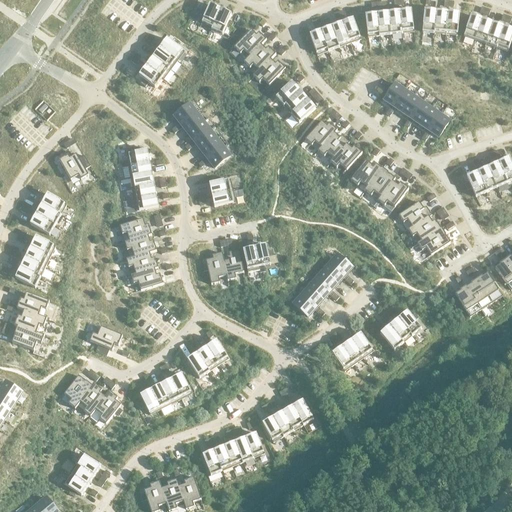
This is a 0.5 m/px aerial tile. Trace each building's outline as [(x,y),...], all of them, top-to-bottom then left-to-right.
[(221,11),(210,6),(207,12),(203,10),(201,15),(205,17),(201,26),(212,31),(221,11)] [(221,11),(212,31),(223,36),(227,27),(231,29),(231,28),(233,23),(229,21),(232,16),(221,11)] [(414,33),(412,11),(400,13),(402,35),(414,33)] [(437,13),(425,11),(422,33),(434,35),(437,13)] [(400,13),(389,14),(391,36),(402,35),(400,13)] [(448,14),(437,13),(434,35),(446,36),(448,14)] [(389,14),(377,15),(380,37),(391,36),(389,14)] [(457,37),(460,15),(448,14),(446,36),(457,37)] [(377,15),(365,17),(368,39),(380,37),(377,15)] [(471,17),(464,38),(475,42),(482,21),(471,17)] [(360,39),(353,20),(342,24),(349,43),(350,42),(360,39)] [(486,45),(493,24),(482,21),(475,42),(486,45)] [(349,43),(342,24),(332,28),(339,49),(350,45),(350,42),(349,43)] [(486,45),(497,49),(504,28),(493,24),(486,45)] [(332,28),(321,32),(328,51),(327,51),(328,53),(339,49),(332,28)] [(497,49),(508,53),(511,40),(511,31),(504,28),(497,49)] [(257,37),(251,32),(234,49),(241,55),(244,52),(250,57),(250,58),(261,46),(262,47),(267,42),(259,34),(257,37)] [(317,55),(327,51),(328,51),(321,32),(310,36),(317,55)] [(167,40),(160,49),(178,63),(185,53),(177,47),(180,43),(179,43),(175,40),(172,44),(167,40)] [(250,57),(244,63),(250,70),(253,66),(259,72),(260,72),(271,61),(276,56),(269,48),(266,51),(262,47),(261,46),(250,58),(250,57)] [(160,49),(153,59),(171,72),(178,63),(160,49)] [(153,59),(146,68),(164,81),(171,72),(153,59)] [(269,87),(286,70),(278,63),(276,65),(271,61),(260,72),(259,72),(253,78),(260,84),(263,80),(269,87)] [(146,68),(139,77),(144,81),(141,85),(145,88),(146,88),(149,84),(155,89),(162,80),(164,81),(146,68)] [(300,93),(292,84),(278,97),(285,105),(285,106),(300,93)] [(384,102),(392,107),(389,111),(393,113),(396,109),(394,108),(405,92),(396,85),(384,102)] [(394,108),(396,109),(403,114),(414,98),(405,92),(394,108)] [(308,101),(300,93),(285,106),(285,105),(283,107),(284,107),(291,116),(292,116),(293,114),(308,101)] [(411,125),(413,122),(411,120),(423,104),(414,98),(403,114),(410,119),(407,123),(411,125)] [(315,110),(308,101),(293,114),(301,123),(316,110),(315,110)] [(411,120),(413,122),(420,126),(432,110),(423,104),(411,120)] [(180,125),(176,128),(179,131),(183,129),(181,127),(197,114),(190,106),(175,118),(180,125)] [(429,138),(431,134),(429,132),(441,116),(432,110),(420,126),(427,131),(425,135),(429,138)] [(183,129),(188,135),(204,123),(197,114),(181,127),(183,129)] [(429,132),(431,134),(439,139),(450,122),(441,116),(429,132)] [(188,135),(193,142),(190,145),(193,148),(196,146),(195,144),(210,132),(204,123),(188,135)] [(322,123),(305,141),(312,147),(315,143),(321,149),(335,134),(335,135),(337,132),(330,125),(327,128),(322,123)] [(196,146),(201,152),(217,140),(210,132),(195,144),(196,146)] [(318,152),(324,158),(328,154),(334,160),(347,146),(350,143),(349,143),(342,136),(340,139),(335,135),(335,134),(321,149),(318,152)] [(201,152),(207,159),(203,162),(206,166),(209,163),(208,161),(224,149),(217,140),(201,152)] [(347,146),(334,160),(330,163),(337,169),(340,166),(347,172),(362,155),(354,147),(352,150),(347,146)] [(125,168),(128,168),(128,167),(150,163),(148,152),(142,153),(141,148),(136,149),(135,149),(136,154),(128,155),(130,162),(124,163),(125,168)] [(209,163),(215,170),(231,158),(224,149),(208,161),(209,163)] [(68,156),(59,162),(71,182),(79,177),(81,181),(89,177),(85,171),(91,167),(85,157),(79,160),(77,156),(70,159),(68,156)] [(511,164),(511,165),(509,159),(498,164),(507,184),(511,182),(511,164)] [(366,162),(351,182),(358,187),(361,183),(367,188),(368,188),(379,173),(380,173),(382,170),(381,170),(374,164),(371,167),(366,162)] [(128,168),(130,179),(152,175),(150,163),(128,167),(128,168)] [(507,184),(498,164),(488,169),(497,189),(507,184)] [(365,192),(371,197),(374,193),(381,198),(381,199),(393,183),(395,180),(388,175),(389,174),(382,169),(381,170),(382,170),(380,173),(379,173),(368,188),(367,188),(364,192),(365,192)] [(497,189),(488,169),(478,173),(487,194),(497,189)] [(478,173),(467,178),(469,184),(465,186),(467,190),(467,191),(472,189),(476,198),(487,194),(478,173)] [(130,179),(133,190),(154,186),(152,175),(130,179)] [(209,185),(212,197),(231,193),(229,181),(221,183),(220,178),(214,179),(215,184),(209,185)] [(393,183),(381,199),(381,198),(378,202),(385,207),(388,203),(395,209),(409,190),(400,184),(398,187),(393,183)] [(154,186),(133,190),(135,201),(156,197),(154,186)] [(220,207),(221,212),(227,210),(226,206),(234,204),(231,193),(212,197),(215,208),(220,207)] [(65,205),(48,195),(42,206),(59,215),(65,205)] [(135,202),(137,201),(139,212),(159,209),(156,197),(135,201),(135,202)] [(419,204),(399,217),(404,224),(408,222),(412,228),(408,231),(432,216),(426,208),(423,210),(419,204)] [(59,215),(42,206),(36,216),(53,225),(53,226),(55,227),(61,216),(59,215)] [(36,216),(31,226),(48,236),(53,226),(53,225),(36,216)] [(432,216),(408,231),(413,238),(417,236),(421,242),(417,245),(418,245),(441,230),(436,222),(433,224),(429,218),(432,216)] [(125,244),(152,236),(149,226),(146,227),(143,221),(120,228),(123,236),(127,235),(130,242),(125,244)] [(441,230),(418,245),(422,252),(426,250),(431,257),(451,244),(450,244),(445,236),(442,238),(438,232),(441,230)] [(152,236),(125,244),(127,252),(132,251),(134,258),(126,261),(127,261),(157,252),(154,242),(150,244),(149,238),(152,237),(152,236)] [(56,248),(36,238),(31,249),(51,258),(56,248)] [(268,252),(266,246),(255,249),(260,270),(261,274),(265,273),(264,267),(271,265),(269,258),(274,257),(274,256),(273,256),(272,251),(268,252)] [(51,258),(31,249),(26,259),(46,269),(51,258)] [(255,249),(243,251),(248,273),(260,270),(255,249)] [(244,274),(239,251),(229,253),(230,257),(224,258),(223,255),(222,255),(228,282),(236,280),(235,276),(244,274)] [(127,261),(129,269),(134,268),(136,276),(131,277),(158,269),(155,260),(152,261),(150,255),(157,253),(157,252),(127,261)] [(207,266),(202,267),(204,272),(203,272),(203,273),(208,272),(211,286),(220,284),(219,279),(227,278),(228,282),(222,255),(212,257),(213,261),(206,262),(207,266)] [(330,265),(345,278),(346,276),(352,269),(338,256),(330,265)] [(46,269),(26,259),(21,269),(41,279),(46,269)] [(495,269),(511,291),(511,290),(511,270),(505,261),(495,269)] [(330,265),(323,273),(338,286),(343,280),(347,283),(350,279),(346,276),(345,278),(330,265)] [(21,269),(16,280),(35,289),(41,279),(21,269)] [(131,277),(134,285),(138,284),(141,292),(141,293),(163,286),(163,285),(160,276),(157,277),(155,271),(158,270),(158,269),(131,277)] [(323,273),(316,281),(330,294),(332,292),(338,286),(323,273)] [(503,297),(487,274),(476,281),(492,304),(502,297),(503,297)] [(316,281),(308,289),(323,302),(329,296),(332,299),(336,295),(332,292),(330,294),(316,281)] [(476,281),(466,288),(481,311),(492,304),(476,281)] [(455,295),(470,318),(481,311),(466,288),(455,295)] [(308,289),(301,297),(316,310),(318,308),(323,302),(308,289)] [(24,301),(21,300),(17,309),(47,320),(39,317),(42,309),(47,311),(50,303),(27,294),(24,301)] [(301,297),(294,305),(309,318),(315,312),(318,315),(321,311),(318,308),(316,310),(301,297)] [(22,318),(18,317),(15,326),(45,337),(37,334),(40,326),(44,328),(47,320),(17,309),(17,310),(24,312),(22,318)] [(408,313),(398,320),(412,337),(422,330),(415,322),(419,318),(418,318),(415,314),(411,317),(408,313)] [(398,320),(390,327),(404,344),(412,337),(398,320)] [(134,322),(127,331),(141,342),(148,334),(134,322)] [(15,335),(12,344),(34,352),(37,343),(42,345),(45,337),(15,326),(15,327),(17,328),(15,335)] [(390,327),(380,335),(384,340),(381,343),(384,347),(388,344),(394,352),(404,344),(390,327)] [(93,335),(90,343),(98,347),(96,353),(107,357),(110,351),(112,352),(115,346),(119,347),(123,337),(101,328),(98,337),(93,335)] [(361,335),(351,342),(364,360),(374,353),(361,335)] [(217,342),(207,348),(219,367),(229,360),(217,342)] [(351,342),(342,348),(355,366),(364,360),(351,342)] [(207,348),(197,355),(210,373),(219,367),(207,348)] [(342,348),(332,355),(345,373),(355,366),(342,348)] [(197,355),(188,361),(200,380),(210,373),(197,355)] [(192,395),(182,376),(171,381),(181,401),(192,395)] [(72,401),(69,405),(75,410),(95,385),(94,385),(90,391),(85,387),(87,384),(79,377),(64,396),(72,401)] [(171,381),(161,386),(171,406),(181,401),(171,381)] [(0,390),(0,393),(16,404),(23,394),(6,383),(1,391),(0,390)] [(87,409),(84,413),(90,418),(110,393),(105,398),(100,394),(103,392),(95,385),(75,410),(81,404),(87,409)] [(161,386),(151,391),(161,411),(171,406),(161,386)] [(141,409),(142,410),(146,407),(150,416),(161,411),(151,391),(140,397),(143,402),(139,404),(142,409),(141,409)] [(0,405),(11,413),(16,404),(0,393),(0,405)] [(96,411),(102,416),(99,420),(106,426),(115,414),(119,417),(119,416),(123,412),(119,409),(121,407),(116,402),(118,399),(110,393),(90,418),(91,418),(96,411)] [(303,402),(293,408),(304,427),(314,421),(309,412),(313,409),(310,405),(306,407),(303,402)] [(0,418),(5,422),(11,413),(0,405),(0,418)] [(293,408),(283,413),(294,432),(304,427),(293,408)] [(283,413),(273,419),(284,438),(294,432),(283,413)] [(273,419),(263,425),(274,444),(284,438),(273,419)] [(265,455),(257,435),(246,439),(254,460),(265,455)] [(246,439),(235,444),(243,464),(254,460),(246,439)] [(243,464),(235,444),(224,448),(233,468),(243,464)] [(233,468),(224,448),(214,452),(222,473),(233,468)] [(214,452),(203,457),(210,475),(221,470),(222,473),(214,452)] [(101,468),(85,457),(78,466),(76,465),(95,478),(101,468)] [(76,465),(70,475),(88,487),(95,478),(76,465)] [(65,486),(82,497),(88,487),(70,475),(72,477),(65,486)] [(193,504),(202,501),(194,479),(184,482),(185,486),(179,488),(177,481),(187,511),(195,509),(193,504)] [(160,483),(169,511),(172,511),(177,510),(176,506),(184,503),(186,511),(187,511),(177,481),(167,484),(168,488),(162,490),(160,483)] [(145,495),(141,497),(143,502),(142,502),(143,503),(147,501),(151,511),(160,511),(159,508),(166,505),(168,511),(169,511),(160,483),(150,486),(151,490),(144,492),(145,495)] [(57,511),(47,499),(38,506),(42,511),(57,511)]
